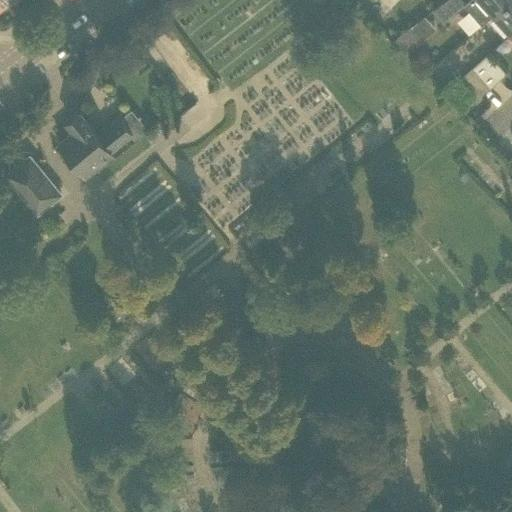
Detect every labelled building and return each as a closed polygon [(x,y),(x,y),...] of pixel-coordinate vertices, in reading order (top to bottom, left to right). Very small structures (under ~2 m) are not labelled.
[(466,2),(464,0),(446,0),(435,8),(445,20),(466,2)] [(484,22),(494,12),(494,13),(508,0),(468,0),(466,2),(484,22)] [(511,0),(508,0),(494,13),(511,32),(511,31),(511,0)] [(393,40),(406,53),(416,45),(403,32),(393,40)] [(117,49),(126,60),(138,50),(130,39),(117,49)] [(489,52),(481,60),(473,67),(490,86),(498,80),(507,72),(489,52)] [(481,95),(490,86),(473,67),(464,75),(481,95)] [(75,129),(60,141),(85,172),(132,133),(136,138),(148,127),(132,108),(121,116),(120,115),(101,130),(83,108),(68,120),(75,129)] [(61,193),(30,155),(7,174),(38,211),(61,193)] [(126,305),(121,299),(108,310),(113,316),(126,305)]
